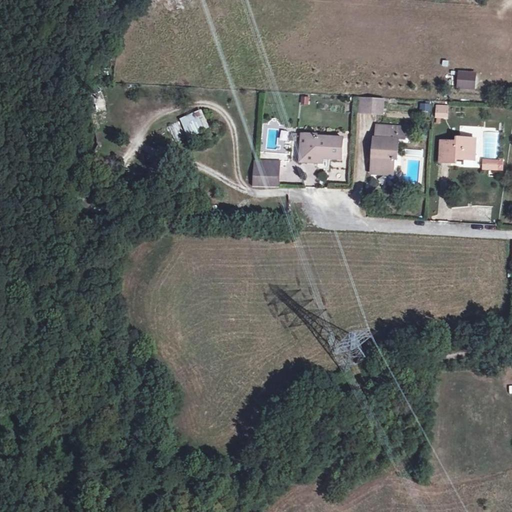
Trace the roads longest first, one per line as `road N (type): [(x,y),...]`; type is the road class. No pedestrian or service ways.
road 1 (track): [(511,346),(373,381),(295,448),(173,491)]
road 2 (track): [(173,491),(138,443),(103,353),(77,216)]
road 3 (residential): [(511,234),(347,223)]
